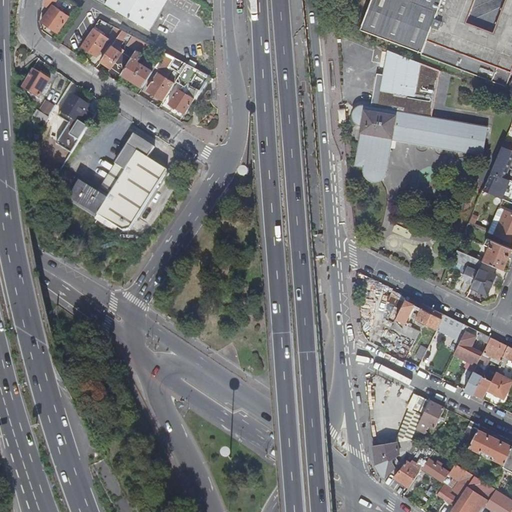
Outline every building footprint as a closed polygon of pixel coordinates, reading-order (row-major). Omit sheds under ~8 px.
[(58,0),(43,0),(43,4),(50,9),(42,20),(48,25),(47,27),(51,30),(52,28),(58,32),(70,16),(55,5),(58,0)] [(151,30),(171,0),(99,0),(107,4),(151,30)] [(511,0),(372,0),(362,29),(423,52),(428,40),(511,71),(511,0)] [(109,39),(94,28),(82,46),(97,57),(109,39)] [(129,45),(137,49),(142,40),(122,30),(102,61),(104,63),(112,68),(122,52),(119,49),(117,48),(118,46),(124,38),(130,42),(129,45)] [(146,54),(151,45),(143,41),(142,40),(137,49),(146,54)] [(162,57),(165,52),(158,49),(156,53),(162,57)] [(136,50),(122,73),(143,87),(157,64),(158,64),(154,61),(151,67),(150,69),(143,65),(138,62),(140,59),(139,58),(141,54),(136,50)] [(164,68),(171,56),(165,52),(162,57),(158,64),(157,64),(164,68)] [(194,67),(187,64),(176,81),(183,85),(194,67)] [(50,80),(32,69),(22,87),(30,92),(39,98),(50,80)] [(147,90),(164,101),(175,84),(158,73),(147,90)] [(169,103),(185,114),(194,99),(178,89),(169,103)] [(89,105),(72,95),(62,112),(79,122),(89,105)] [(46,122),(55,108),(44,101),(35,115),(46,122)] [(363,105),(360,106),(357,108),(354,110),(353,114),(354,118),(356,122),(358,124),(363,125),(356,165),(364,166),(364,172),(366,176),(370,179),(375,181),(380,180),(384,176),(386,173),(392,139),(483,154),(488,127),(363,105)] [(62,167),(84,133),(73,126),(49,164),(59,171),(62,167)] [(155,146),(134,133),(115,163),(125,170),(108,197),(109,198),(98,215),(106,220),(108,221),(148,157),(155,146)] [(511,148),(511,144),(504,141),(502,146),(511,150),(511,148)] [(504,177),(511,157),(511,150),(502,146),(491,172),(504,177)] [(108,221),(112,224),(123,230),(130,229),(167,170),(148,157),(108,221)] [(507,188),(510,180),(504,177),(491,172),(483,190),(496,195),(501,185),(507,188)] [(108,197),(80,180),(69,196),(98,215),(109,198),(108,197)] [(477,188),(471,185),(465,201),(470,204),(477,188)] [(98,215),(69,196),(68,199),(96,217),(98,215)] [(494,235),(511,242),(511,212),(506,210),(494,235)] [(98,215),(96,217),(96,218),(104,223),(106,220),(98,215)] [(497,266),(504,269),(511,249),(511,247),(488,238),(485,244),(490,246),(483,261),(497,266)] [(458,250),(453,259),(468,265),(464,276),(465,281),(472,285),(483,260),(458,250)] [(472,285),(471,287),(486,293),(495,274),(494,274),(497,266),(483,261),(483,260),(472,285)] [(417,300),(408,296),(396,319),(404,323),(408,325),(409,322),(407,321),(417,300)] [(445,314),(424,304),(417,319),(438,329),(445,314)] [(445,314),(438,329),(457,339),(456,342),(460,344),(467,331),(469,326),(445,314)] [(404,323),(396,319),(393,326),(401,330),(404,323)] [(467,331),(460,344),(455,354),(478,366),(478,365),(480,362),(481,359),(484,353),(475,348),(476,345),(473,344),(477,336),(467,331)] [(492,338),(481,332),(479,338),(489,343),(492,338)] [(489,343),(484,353),(502,362),(510,346),(501,342),(498,348),(489,343)] [(422,343),(417,355),(424,359),(430,347),(422,343)] [(511,347),(510,346),(502,362),(499,367),(504,369),(509,359),(511,360),(511,347)] [(468,386),(474,372),(467,369),(461,382),(468,386)] [(465,390),(474,395),(483,377),(474,372),(468,386),(465,390)] [(511,384),(511,380),(496,373),(492,381),(488,390),(505,398),(511,384)] [(488,390),(492,381),(483,377),(474,395),(483,399),(488,390)] [(391,379),(371,380),(373,433),(393,432),(391,379)] [(431,401),(415,393),(411,401),(416,404),(415,406),(412,404),(410,409),(423,416),(431,401)] [(445,408),(431,401),(423,416),(421,422),(435,428),(445,408)] [(423,416),(410,409),(397,442),(398,442),(412,440),(421,422),(423,416)] [(478,430),(480,426),(471,421),(463,437),(465,438),(460,449),(467,453),(470,447),(478,430)] [(505,465),(511,450),(511,447),(478,430),(470,447),(481,453),(482,451),(495,457),(494,459),(505,465)] [(397,442),(373,446),(377,466),(383,476),(385,478),(395,467),(391,460),(400,454),(398,442),(397,442)] [(435,451),(423,445),(410,463),(407,461),(400,472),(394,477),(409,487),(423,468),(429,459),(435,451)] [(423,468),(443,482),(445,480),(446,478),(449,473),(450,473),(429,459),(423,468)] [(463,468),(460,467),(457,465),(456,464),(450,473),(449,473),(459,479),(462,476),(463,476),(463,477),(465,479),(462,484),(460,483),(454,491),(461,496),(475,476),(466,470),(463,468)] [(475,476),(484,481),(487,477),(469,466),(466,470),(475,476)] [(494,511),(493,511),(510,511),(511,509),(511,499),(494,488),(484,481),(475,476),(461,496),(451,510),(454,511),(474,511),(481,503),(494,511)] [(452,505),(457,498),(448,493),(451,488),(445,484),(437,495),(452,505)]
